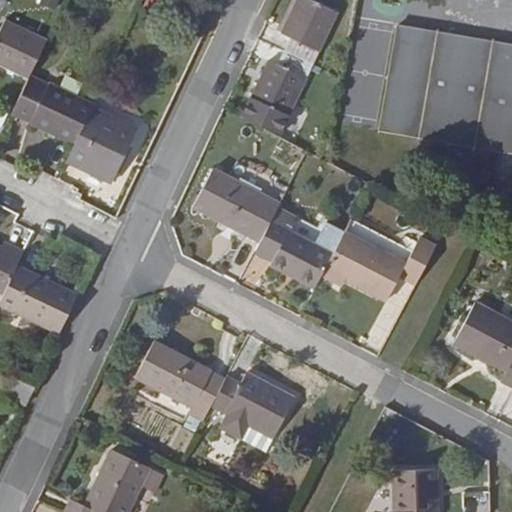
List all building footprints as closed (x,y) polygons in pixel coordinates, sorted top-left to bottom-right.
[(312,75),(339,21),(299,2),(278,42),(288,46),(282,60),(312,75)] [(45,47),(0,26),(0,75),(25,87),(28,81),(45,47)] [(511,157),(511,47),(400,30),(383,137),(511,157)] [(312,75),(282,60),(275,72),(266,67),(238,122),(277,142),(312,75)] [(91,110),(28,81),(25,87),(10,120),(73,149),(91,110)] [(108,190),(134,136),(89,114),(73,149),(64,168),(108,190)] [(277,215),(279,210),(209,176),(190,215),(257,251),(261,245),(276,252),(267,272),(314,297),(321,282),(343,293),(346,288),(387,308),(400,282),(416,290),(436,249),(419,240),(412,254),(369,232),(361,248),(344,239),(339,248),(333,261),(312,251),(287,239),(294,225),(277,215)] [(352,223),(344,239),(361,248),(369,232),(352,223)] [(312,251),(333,261),(339,248),(318,238),(312,251)] [(0,243),(0,286),(7,290),(14,275),(26,249),(3,239),(1,244),(0,243)] [(276,252),(261,245),(257,251),(251,263),(267,272),(276,252)] [(78,305),(14,275),(7,290),(0,305),(0,317),(59,346),(78,305)] [(511,328),(474,309),(453,350),(506,377),(500,390),(511,395),(511,328)] [(136,387),(193,416),(189,425),(203,432),(212,415),(231,424),(225,436),(244,445),(251,431),(275,443),(296,402),(248,379),(242,392),(214,378),(211,386),(178,369),(182,362),(155,349),(136,387)] [(182,362),(178,369),(211,386),(214,378),(182,362)] [(32,394),(13,387),(4,405),(24,414),(32,394)] [(275,443),(251,431),(244,445),(268,458),(275,443)] [(133,511),(149,479),(108,459),(82,511),(75,511),(68,509),(66,511),(133,511)] [(438,511),(437,474),(392,475),(393,511),(438,511)] [(463,492),(463,511),(488,511),(489,491),(463,492)]
